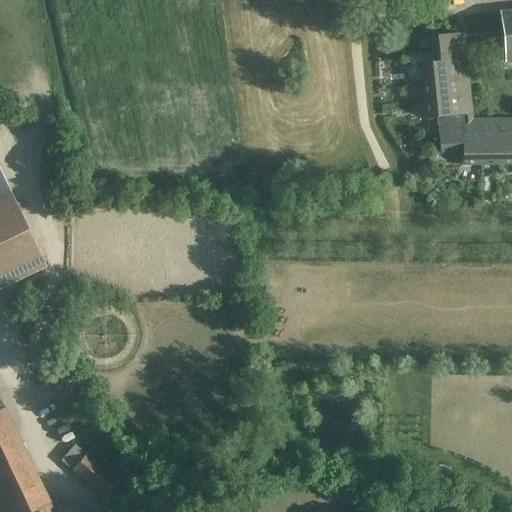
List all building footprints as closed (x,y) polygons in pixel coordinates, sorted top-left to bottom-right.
[(511,11),(498,13),(502,60),(511,59),(511,11)] [(433,64),(422,65),(423,83),(463,80),(462,61),(459,35),(430,38),(433,64)] [(463,80),(423,83),(425,101),(465,97),(463,80)] [(465,97),(425,101),(427,120),(436,119),(438,138),(450,137),(450,128),(463,127),(463,126),(463,116),(467,116),(465,97)] [(450,137),(438,138),(439,154),(462,152),(462,165),(481,165),(481,126),(463,126),(463,127),(450,128),(450,137)] [(499,126),(481,126),(481,165),(499,165),(499,126)] [(511,126),(499,126),(499,165),(511,164),(511,126)] [(434,189),(427,196),(434,205),(442,198),(434,189)] [(10,194),(0,198),(0,288),(45,267),(10,194)] [(68,511),(66,506),(53,511),(52,511),(0,402),(0,511),(68,511)] [(115,480),(73,445),(60,461),(71,471),(102,496),(115,480)]
